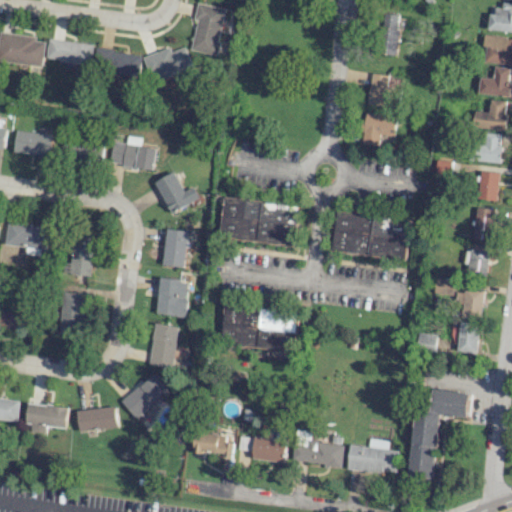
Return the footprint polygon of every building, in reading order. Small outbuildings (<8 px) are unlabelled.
[(511,2),(503,2),(502,8),(491,7),(489,29),(511,31),(511,2)] [(225,8),(197,3),(194,19),(197,20),(191,50),(216,54),(225,8)] [(384,28),(398,28),(398,14),(384,14),(384,28)] [(398,29),(381,28),(379,53),(396,54),(398,29)] [(0,62),(44,64),(45,41),(37,41),(38,35),(1,33),(0,48),(0,62)] [(511,37),(485,35),(482,61),(511,64),(511,37)] [(91,65),(94,45),(50,38),(47,58),(91,65)] [(193,67),(185,47),(172,52),(170,46),(145,56),(155,82),(193,67)] [(142,54),(107,50),(104,70),(140,74),(142,54)] [(511,68),(494,66),(492,78),(480,76),(478,93),(507,97),(511,68)] [(368,103),(398,108),(401,88),(387,86),(388,75),(372,73),(368,103)] [(503,130),(507,102),(487,99),(482,127),(503,130)] [(394,136),(397,116),(365,112),(362,143),(379,145),(380,135),(394,136)] [(51,133),(14,131),(14,152),(51,154),(51,133)] [(481,161),(499,163),(502,134),(485,132),(481,161)] [(156,148),(139,146),(140,137),(126,135),(125,143),(111,142),(109,164),(153,170),(156,148)] [(82,140),(80,151),(90,152),(91,141),(82,140)] [(451,174),(452,161),(437,160),(436,173),(451,174)] [(496,201),(500,173),(481,170),(477,197),(496,201)] [(199,198),(193,186),(185,191),(174,171),(155,181),(172,213),(199,198)] [(223,239),(297,244),(299,204),(226,198),(223,239)] [(492,240),(494,208),(476,207),(474,238),(492,240)] [(333,252),(406,259),(410,219),(337,212),(333,252)] [(7,245),(27,246),(27,254),(46,255),(48,225),(8,223),(7,245)] [(188,231),(166,228),(162,264),(185,267),(188,231)] [(95,237),(74,236),(72,274),(93,275),(95,237)] [(490,252),(468,248),(464,272),(486,276),(490,252)] [(455,280),(437,277),(434,292),(453,295),(455,280)] [(157,313),(185,316),(189,280),(160,278),(157,313)] [(484,289),(465,287),(462,317),(481,319),(484,289)] [(87,294),(65,291),(61,333),(83,335),(87,294)] [(294,352),(299,313),(227,302),(222,342),(294,352)] [(28,329),(29,307),(5,307),(5,328),(28,329)] [(479,323),(460,322),(459,351),(478,352),(479,323)] [(171,368),(178,327),(156,323),(148,364),(171,368)] [(418,348),(436,349),(437,334),(419,333),(418,348)] [(168,391),(154,373),(120,400),(134,418),(168,391)] [(433,478),(441,414),(467,417),(470,393),(435,389),(432,411),(416,409),(409,475),(433,478)] [(25,431),(46,433),(47,426),(65,428),(68,407),(29,402),(25,431)] [(117,427),(115,406),(76,410),(79,431),(117,427)] [(148,428),(160,434),(163,427),(156,424),(158,421),(153,418),(148,428)] [(233,443),(225,442),(226,435),(195,431),(193,451),(231,456),(233,443)] [(287,440),(255,436),(252,458),(284,462),(287,440)] [(343,443),(300,439),(298,460),(341,465),(343,443)] [(398,451),(350,444),(347,468),(381,473),(381,470),(395,472),(398,451)]
